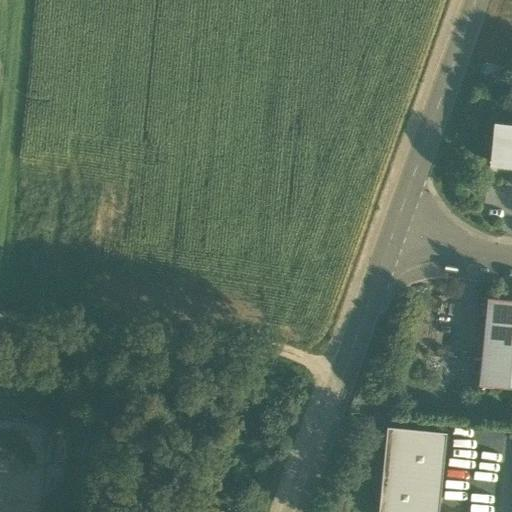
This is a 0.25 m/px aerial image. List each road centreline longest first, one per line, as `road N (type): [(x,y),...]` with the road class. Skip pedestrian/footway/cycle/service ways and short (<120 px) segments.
road 1 (track): [(0,315),(313,358),(339,369)]
road 2 (residential): [(291,511),(384,249)]
road 3 (residential): [(384,249),(470,0)]
road 4 (residential): [(384,249),(511,261)]
